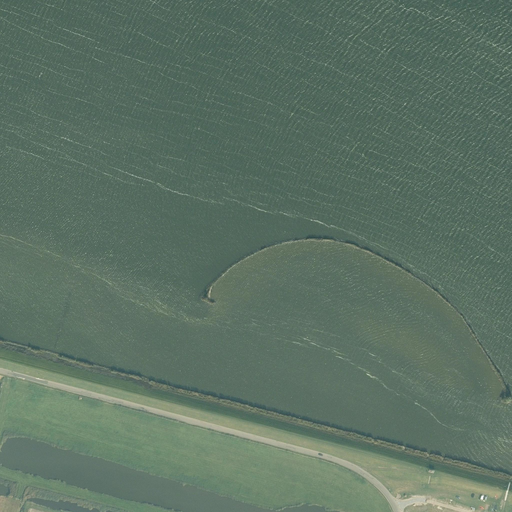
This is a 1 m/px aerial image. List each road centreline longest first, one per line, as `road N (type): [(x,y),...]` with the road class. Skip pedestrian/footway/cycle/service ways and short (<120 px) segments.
road 1 (track): [(0,358),(511,492)]
road 2 (tertiary): [(397,511),(381,487),(344,462),(0,370)]
